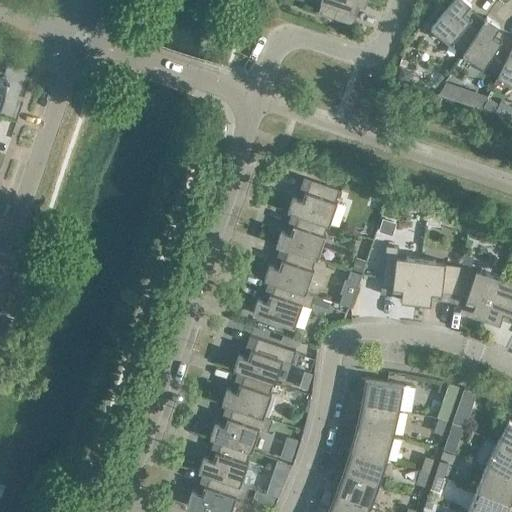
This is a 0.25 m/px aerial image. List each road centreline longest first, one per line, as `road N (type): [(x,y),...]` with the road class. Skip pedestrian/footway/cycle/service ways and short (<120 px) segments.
road 1 (residential): [(124,503),(260,102)]
road 2 (residential): [(511,363),(424,335),(342,340),(328,356),(323,426),(291,511)]
road 3 (residential): [(0,274),(76,36)]
road 4 (residential): [(260,102),(277,49),(316,41),(371,52),(389,36),(398,0)]
